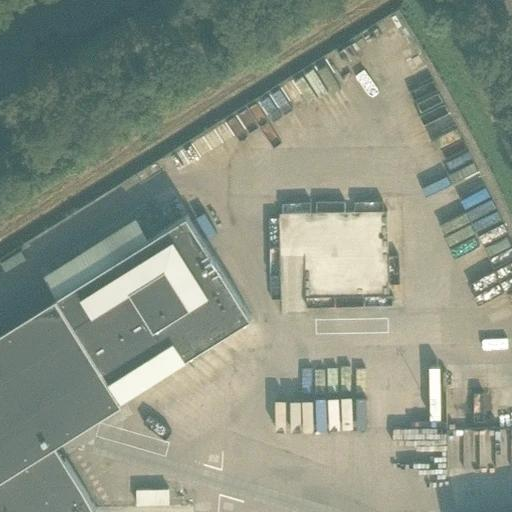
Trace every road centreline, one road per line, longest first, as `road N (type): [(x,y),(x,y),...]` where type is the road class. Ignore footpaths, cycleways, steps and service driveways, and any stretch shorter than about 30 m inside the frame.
road 1 (unknown): [(288,362),(412,327),(435,287),(420,215),(400,177),(383,166),(227,178)]
road 2 (unknown): [(227,178),(160,185),(0,279)]
road 3 (unknown): [(288,362),(286,332),(227,178)]
road 4 (unknown): [(224,478),(324,479),(417,494)]
road 5 (unknown): [(224,478),(246,417),(288,362)]
